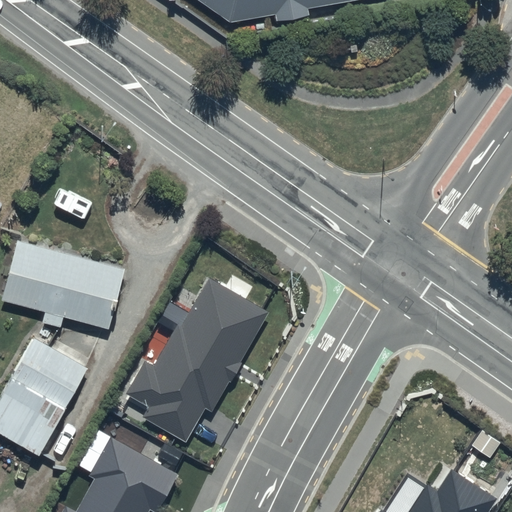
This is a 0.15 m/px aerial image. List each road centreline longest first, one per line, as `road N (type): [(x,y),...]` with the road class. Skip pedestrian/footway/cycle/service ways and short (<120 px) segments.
road 1 (secondary): [(18,0),(398,267)]
road 2 (residential): [(398,267),(262,511)]
road 3 (tertiary): [(398,267),(421,179),(511,52)]
road 4 (tertiary): [(511,136),(443,236),(398,267)]
road 5 (secondary): [(398,267),(511,346)]
